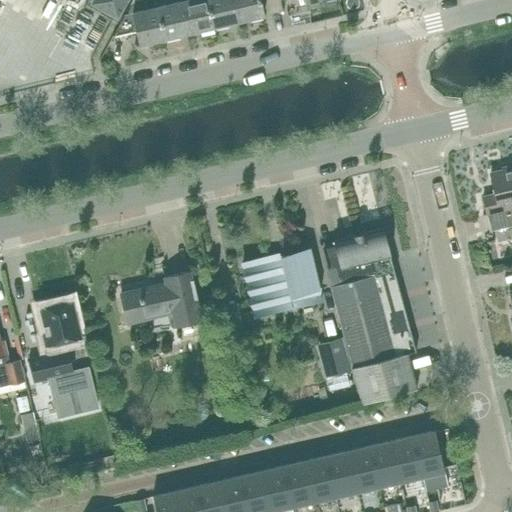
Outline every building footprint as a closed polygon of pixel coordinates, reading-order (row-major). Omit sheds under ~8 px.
[(116,18),(127,0),(96,0),(94,4),(116,18)] [(190,33),(214,27),(207,0),(181,0),(182,2),(190,33)] [(234,0),(207,0),(214,27),(239,21),(234,0)] [(234,0),(239,21),(264,16),(260,0),(234,0)] [(280,0),(306,0),(307,6),(332,0),(267,0),(270,14),(283,11),(280,0)] [(165,39),(190,33),(182,2),(158,7),(165,39)] [(141,45),(165,39),(158,7),(133,13),(141,45)] [(511,165),(502,168),(502,170),(490,172),(495,193),(484,196),(487,215),(488,215),(491,230),(511,224),(511,165)] [(382,228),(334,241),(342,267),(327,272),(361,404),(417,390),(407,353),(416,351),(382,228)] [(293,305),(320,299),(309,249),(282,255),(293,305)] [(412,254),(392,259),(397,278),(417,273),(412,254)] [(260,313),(293,305),(282,255),(248,263),(260,313)] [(175,327),(202,321),(190,270),(163,276),(164,281),(120,292),(128,326),(172,314),(175,327)] [(66,341),(81,337),(72,300),(40,308),(46,334),(43,334),(46,346),(49,345),(51,353),(29,358),(34,379),(47,376),(57,418),(100,408),(89,366),(73,369),(66,341)] [(243,323),(227,327),(228,332),(244,329),(243,323)] [(350,382),(348,372),(352,371),(342,336),(317,343),(321,355),(329,388),(350,382)] [(0,338),(0,387),(26,382),(21,359),(10,361),(8,355),(9,355),(5,339),(0,340),(0,338)] [(33,409),(43,406),(40,391),(30,393),(33,409)] [(33,412),(20,415),(26,443),(40,439),(33,412)] [(415,434),(412,435),(422,476),(445,471),(435,429),(415,434)] [(395,439),(391,440),(401,481),(422,476),(412,435),(395,439)] [(375,444),(370,445),(379,486),(401,481),(391,440),(375,444)] [(354,448),(348,450),(358,491),(379,486),(370,445),(354,448)] [(334,453),(326,455),(336,496),(358,491),(348,450),(334,453)] [(314,458),(305,460),(314,501),(336,496),(326,455),(314,458)] [(294,462),(283,465),(293,506),(314,501),(305,460),(294,462)] [(274,467),(261,470),(271,511),(293,506),(283,465),(274,467)] [(253,472),(240,475),(248,511),(265,511),(271,511),(261,470),(253,472)] [(233,476),(218,480),(225,511),(248,511),(240,475),(233,476)] [(213,481),(196,485),(202,511),(225,511),(218,480),(213,481)] [(193,486),(175,490),(179,511),(202,511),(196,485),(193,486)] [(179,511),(175,490),(153,495),(156,511),(179,511)] [(144,497),(135,499),(137,509),(146,507),(144,497)] [(430,511),(438,511),(436,501),(428,503),(430,511)] [(400,502),(384,506),(385,511),(407,511),(407,508),(402,510),(400,502)]
